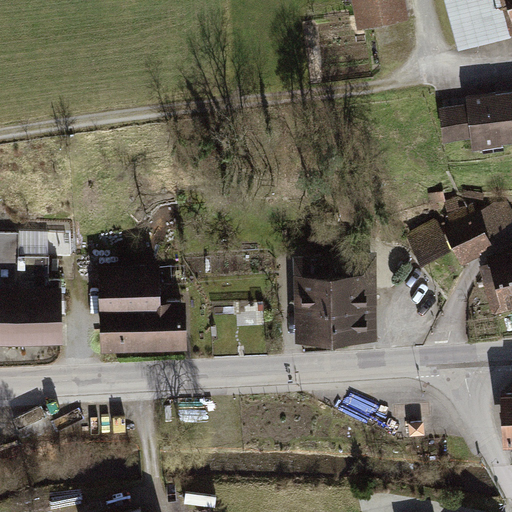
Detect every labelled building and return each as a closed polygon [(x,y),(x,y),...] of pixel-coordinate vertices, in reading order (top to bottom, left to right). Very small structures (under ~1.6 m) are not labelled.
[(357,0),(362,21),(404,12),(401,0),(357,0)] [(465,0),(455,3),(465,44),(488,38),(477,0),(465,0)] [(511,27),(511,0),(495,0),(504,30),(511,27)] [(511,97),(473,102),(477,135),(511,131),(511,97)] [(447,229),(459,254),(489,239),(486,232),(504,221),(495,204),(476,213),(477,215),(447,229)] [(336,218),(313,215),(310,237),(333,240),(336,218)] [(446,242),(434,219),(410,231),(422,254),(446,242)] [(0,335),(61,335),(61,278),(48,278),(47,254),(18,254),(18,232),(0,230),(0,335)] [(511,298),(511,284),(504,254),(490,258),(490,264),(486,270),(495,303),(511,298)] [(332,258),(302,258),(304,334),(335,333),(335,308),(332,290),(332,258)] [(332,290),(335,308),(335,333),(373,333),(373,287),(360,287),(360,258),(332,258),(332,290)] [(103,272),(105,341),(182,339),(181,304),(167,304),(167,299),(154,300),(154,286),(158,286),(158,271),(103,272)] [(422,420),(410,421),(410,432),(423,431),(422,420)]
